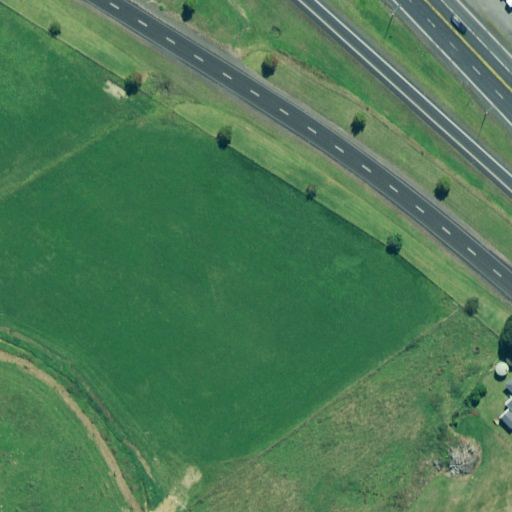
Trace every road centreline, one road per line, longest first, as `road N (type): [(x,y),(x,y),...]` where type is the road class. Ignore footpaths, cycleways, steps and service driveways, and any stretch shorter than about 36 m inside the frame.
road 1 (unclassified): [(511,288),(328,142),(103,0)]
road 2 (trunk): [(511,182),(312,0)]
road 3 (trunk): [(424,0),(511,91)]
